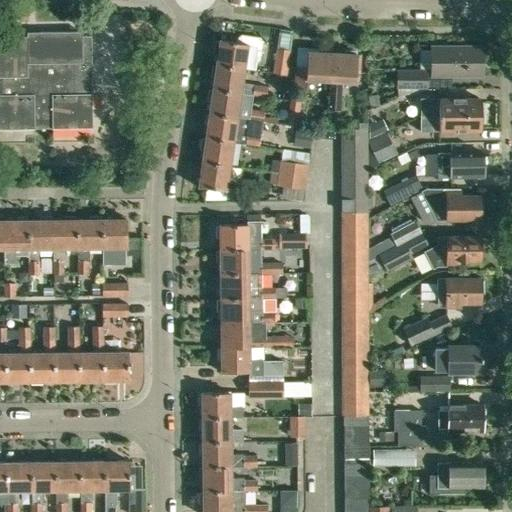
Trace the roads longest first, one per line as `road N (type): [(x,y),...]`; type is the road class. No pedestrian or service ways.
road 1 (residential): [(193,0),(162,193),(163,420)]
road 2 (residential): [(511,8),(270,0)]
road 3 (residential): [(0,422),(163,420)]
